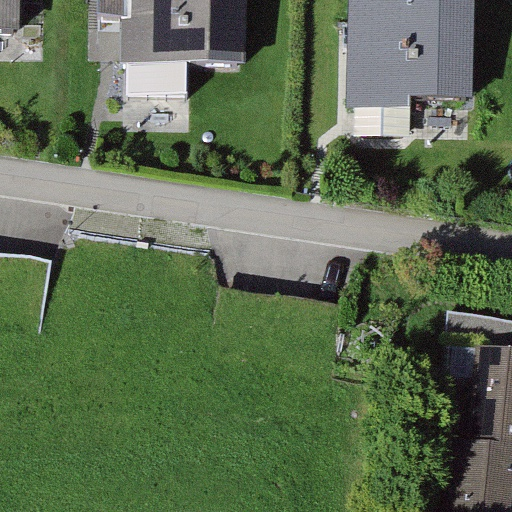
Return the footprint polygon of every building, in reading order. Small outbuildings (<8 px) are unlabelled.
[(18,0),(0,0),(0,31),(18,32),(18,0)] [(100,0),(101,20),(113,20),(128,20),(128,96),(187,97),(187,71),(247,72),(247,0),(100,0)] [(474,0),(354,0),(354,136),(410,136),(410,100),(474,101),(474,0)] [(0,264),(0,331),(47,339),(57,274),(0,264)] [(289,305),(230,297),(222,361),(337,376),(346,313),(289,305)] [(511,511),(511,326),(456,320),(448,511),(511,511)]
